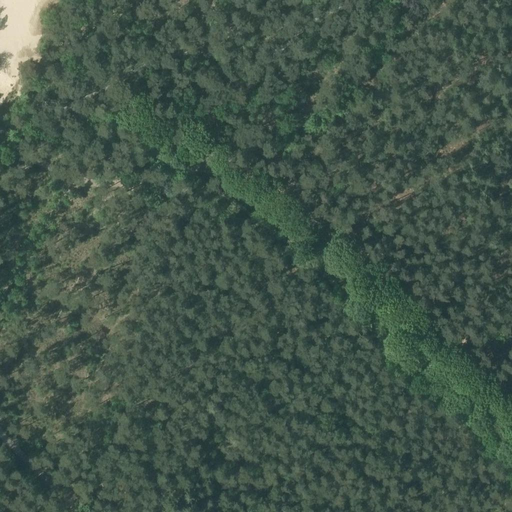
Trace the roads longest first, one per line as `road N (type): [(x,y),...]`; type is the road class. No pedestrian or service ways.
road 1 (track): [(511,434),(435,353),(256,196),(187,169)]
road 2 (track): [(388,0),(361,80),(317,117),(187,169)]
road 3 (track): [(63,176),(54,212),(0,295)]
road 4 (track): [(187,169),(135,182),(63,176)]
